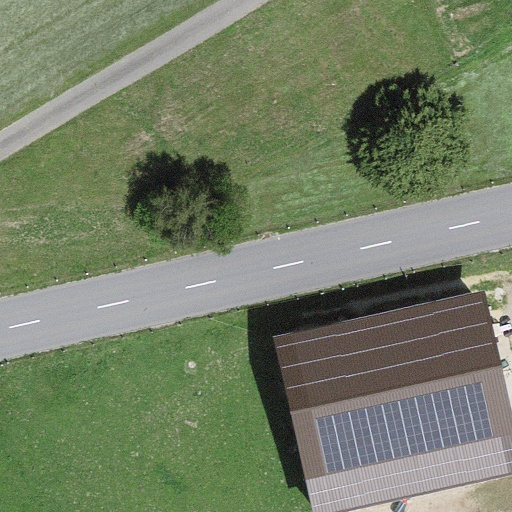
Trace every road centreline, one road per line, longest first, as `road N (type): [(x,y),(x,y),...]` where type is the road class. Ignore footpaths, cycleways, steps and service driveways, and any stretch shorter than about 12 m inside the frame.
road 1 (tertiary): [(511,218),(0,334)]
road 2 (track): [(0,155),(270,0)]
